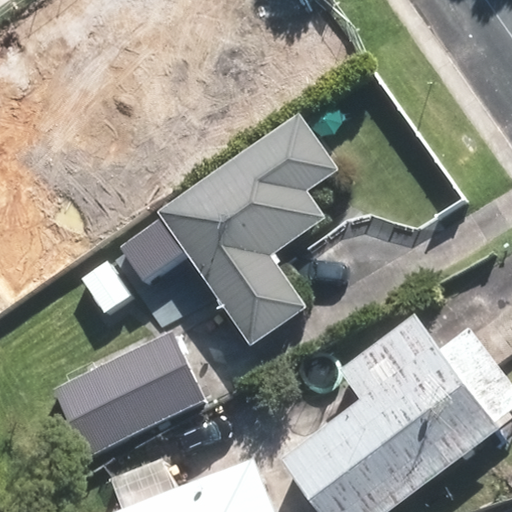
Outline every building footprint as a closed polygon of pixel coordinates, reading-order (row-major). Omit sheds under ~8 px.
[(86,57),(5,45),(0,81),(0,219),(61,229),(86,57)] [(302,134),(169,226),(250,342),(297,309),(265,263),(319,226),(299,197),(331,175),(302,134)] [(389,511),(489,436),(412,337),(352,384),(369,406),(293,465),(329,511),(389,511)] [(201,400),(174,345),(91,385),(118,441),(201,400)] [(267,511),(255,479),(168,511),(267,511)]
